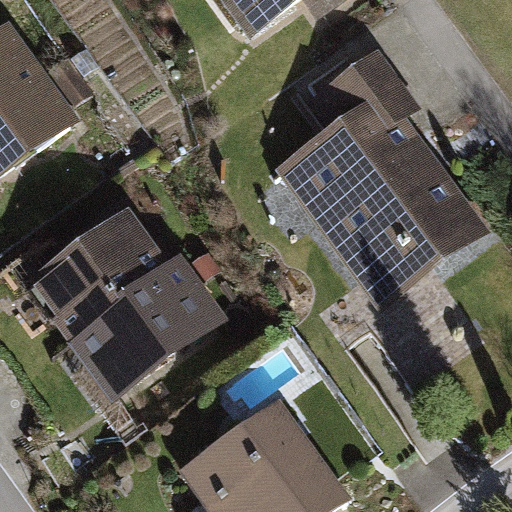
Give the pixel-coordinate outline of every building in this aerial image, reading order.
[(295,0),(220,0),(244,35),(295,0)] [(0,172),(75,123),(8,23),(0,27),(0,172)] [(379,311),(486,233),(402,119),(421,105),(379,48),(295,110),(313,135),(272,165),(379,311)] [(168,261),(131,207),(25,278),(107,400),(227,320),(182,252),(168,261)] [(320,511),(345,495),(274,390),(169,460),(204,511),(320,511)]
